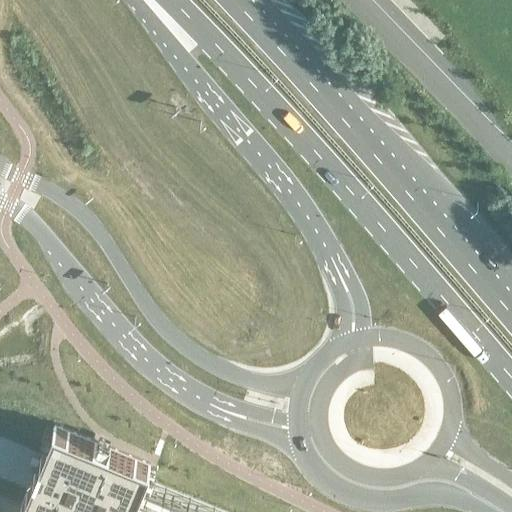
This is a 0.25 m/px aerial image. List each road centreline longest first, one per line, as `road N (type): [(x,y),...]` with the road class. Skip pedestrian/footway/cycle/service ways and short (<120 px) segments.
road 1 (primary): [(166,0),(511,380)]
road 2 (primary): [(511,315),(231,0)]
road 3 (tertiary): [(307,376),(254,384),(183,346),(149,316),(97,236),(64,202),(0,164)]
road 4 (primary): [(134,0),(287,179),(335,257)]
road 5 (tertiary): [(0,199),(49,240),(133,349),(217,406)]
road 6 (tertiary): [(300,450),(328,485),(355,499),(432,492),(487,511)]
road 7 (tertiary): [(449,421),(446,382),(422,350),(399,338),(361,337)]
